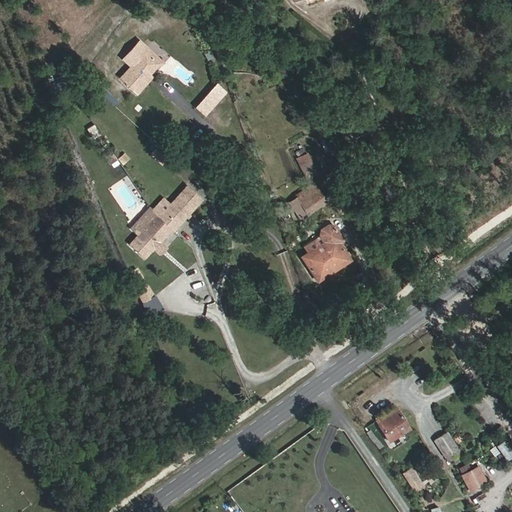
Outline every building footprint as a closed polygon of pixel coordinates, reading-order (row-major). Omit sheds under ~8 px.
[(123,55),(131,62),(119,75),(136,90),(147,78),(144,75),(153,65),(153,56),(143,48),(146,45),(139,38),(123,55)] [(147,78),(163,61),(146,45),(143,48),(153,56),(153,65),(144,75),(147,78)] [(206,115),(221,98),(209,88),(194,106),(206,115)] [(160,161),(167,153),(156,143),(149,151),(160,161)] [(116,157),(110,149),(103,153),(109,161),(116,157)] [(318,173),(308,153),(296,159),(306,178),(318,173)] [(326,202),(313,182),(294,194),(295,197),(288,201),(300,219),(326,202)] [(157,215),(151,209),(148,205),(130,225),(137,231),(128,242),(143,256),(168,227),(172,229),(201,196),(185,183),(168,201),(157,215)] [(168,201),(161,196),(151,209),(157,215),(168,201)] [(318,235),(322,241),(299,257),(317,283),(351,259),(341,243),(345,240),(336,225),(328,223),(320,229),(318,235)] [(162,239),(168,246),(177,238),(171,231),(162,239)] [(141,279),(133,284),(141,299),(150,294),(141,279)] [(398,409),(377,422),(390,442),(411,429),(398,409)] [(443,453),(457,443),(447,428),(433,439),(443,453)] [(511,448),(505,438),(496,444),(507,460),(511,457),(511,448)] [(403,471),(415,491),(424,485),(412,466),(403,471)] [(487,482),(478,467),(463,476),(472,490),(487,482)]
